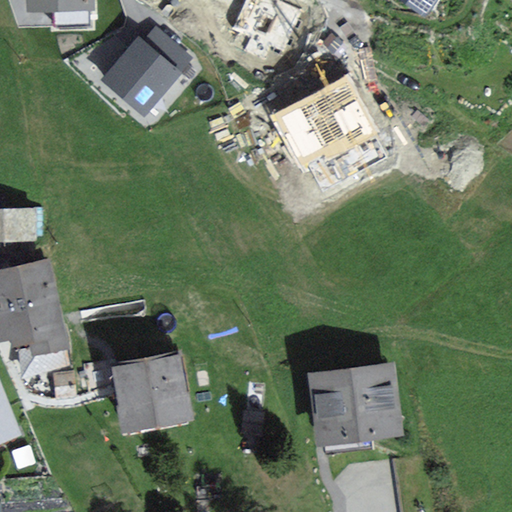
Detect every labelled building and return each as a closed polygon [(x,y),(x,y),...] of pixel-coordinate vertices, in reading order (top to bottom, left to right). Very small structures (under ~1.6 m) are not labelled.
[(29,0),(30,10),(89,8),(88,0),(29,0)] [(441,0),(393,0),(426,22),(441,0)] [(138,40),(101,83),(144,119),(181,76),(138,40)] [(36,210),(0,209),(0,244),(36,245),(36,210)] [(68,350),(47,262),(0,273),(0,341),(6,341),(21,343),(30,355),(68,350)] [(177,350),(106,363),(121,438),(192,424),(177,350)] [(393,362),(305,372),(313,444),(401,434),(393,362)] [(79,399),(74,374),(53,378),(58,403),(79,399)] [(0,442),(18,435),(0,390),(0,442)] [(263,444),(263,416),(243,416),(243,444),(263,444)]
